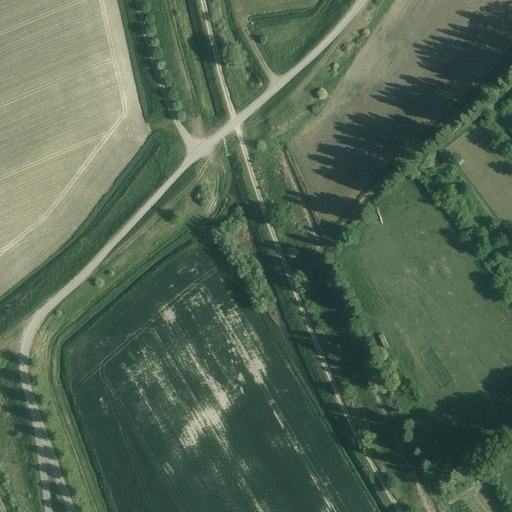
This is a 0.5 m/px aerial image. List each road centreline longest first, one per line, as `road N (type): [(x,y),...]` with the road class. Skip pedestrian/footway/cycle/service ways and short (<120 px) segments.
road 1 (unclassified): [(43,438),(22,365),(36,318),(196,153),(363,0)]
road 2 (track): [(137,0),(156,71),(196,153)]
